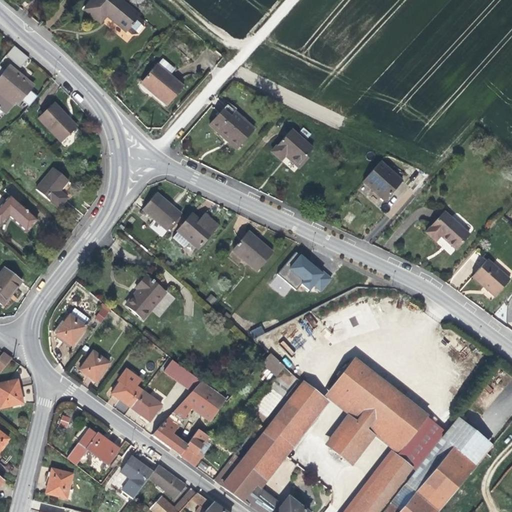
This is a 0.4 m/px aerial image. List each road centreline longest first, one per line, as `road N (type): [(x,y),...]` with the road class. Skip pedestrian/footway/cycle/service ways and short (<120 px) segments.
road 1 (residential): [(171,169),(441,297),(511,350)]
road 2 (tertiary): [(239,511),(51,376)]
road 3 (track): [(167,0),(237,58),(289,0)]
road 4 (tertiary): [(26,338),(39,294),(100,218)]
road 5 (tertiary): [(103,113),(0,18)]
road 6 (residential): [(51,376),(17,511)]
road 7 (residential): [(150,155),(237,58)]
